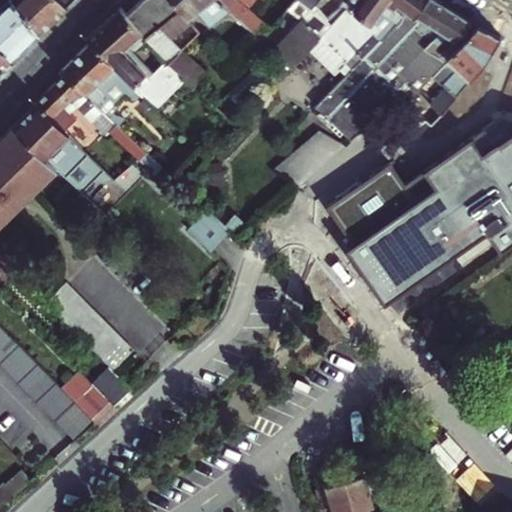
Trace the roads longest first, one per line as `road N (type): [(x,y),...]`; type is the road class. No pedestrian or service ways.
road 1 (residential): [(30,511),(236,321),(251,264),(290,235),(314,243),(372,314),(389,351),(383,365),(275,448)]
road 2 (tertiary): [(0,102),(100,0)]
